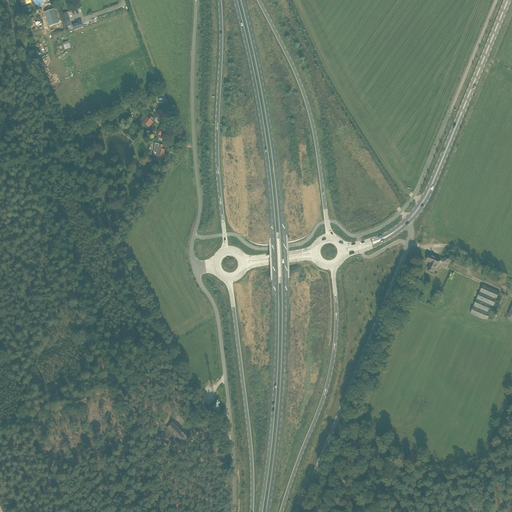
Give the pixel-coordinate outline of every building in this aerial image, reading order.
[(37,8),(39,13),(54,7),(52,2),(37,8)] [(53,10),(44,13),(49,27),(58,24),(53,10)] [(73,31),(83,28),(81,22),(71,26),(73,31)] [(151,94),(154,99),(161,96),(158,90),(151,94)] [(165,114),(159,110),(154,116),(155,117),(153,120),(155,121),(158,123),(160,121),(165,114)] [(155,121),(153,120),(150,117),(148,119),(144,115),(138,122),(149,132),(155,125),(153,123),(155,121)] [(162,123),(156,134),(158,134),(154,140),(158,142),(161,136),(167,125),(162,123)] [(158,145),(158,144),(155,144),(153,153),(157,154),(156,161),(162,162),(164,150),(162,150),(163,146),(158,145)] [(440,260),(433,257),(429,255),(426,261),(431,263),(428,270),(434,273),(437,266),(438,266),(440,260)] [(462,270),(464,264),(455,260),(452,266),(462,270)] [(509,285),(494,278),(487,275),(485,281),(506,291),(509,285)] [(483,286),(470,314),(487,321),(499,292),(483,286)] [(348,317),(355,319),(357,314),(350,311),(348,317)] [(190,436),(174,421),(166,430),(181,445),(190,436)] [(167,445),(175,452),(180,446),(164,431),(159,437),(165,443),(166,442),(168,444),(167,445)]
